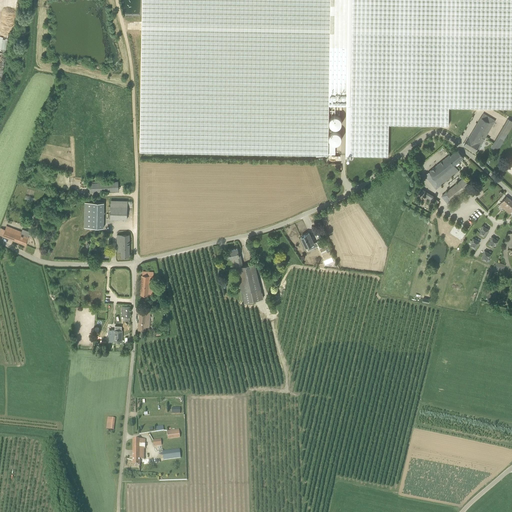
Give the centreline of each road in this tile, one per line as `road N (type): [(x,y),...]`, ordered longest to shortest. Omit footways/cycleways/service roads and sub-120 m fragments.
road 1 (unclassified): [(135,261),(280,226),(357,189),(432,133),(447,136),(511,194)]
road 2 (track): [(135,261),(129,48),(117,0)]
road 3 (unclassified): [(118,511),(135,261)]
road 4 (unclassified): [(135,261),(45,262),(0,239)]
